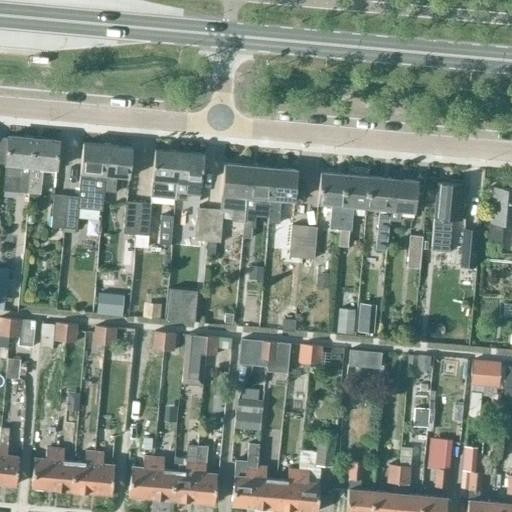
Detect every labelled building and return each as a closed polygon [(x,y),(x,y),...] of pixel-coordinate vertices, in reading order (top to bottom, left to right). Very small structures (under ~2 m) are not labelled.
[(16,192),(28,193),(33,139),(8,137),(4,177),(17,178),(16,192)] [(33,139),(28,193),(39,194),(42,169),(56,170),(59,142),(33,139)] [(101,211),(103,192),(107,146),(83,144),(78,197),(79,197),(78,209),(101,211)] [(107,146),(103,192),(114,192),(116,178),(129,179),(132,148),(107,146)] [(150,195),(174,198),(179,152),(155,149),(150,195)] [(179,152),(174,198),(187,199),(187,194),(199,195),(203,154),(179,152)] [(220,194),(219,206),(232,209),(232,219),(243,220),(248,166),(224,163),(221,194),(220,194)] [(248,166),(244,215),(268,217),(272,168),(248,166)] [(272,168),(268,217),(267,223),(278,224),(280,200),(293,201),(296,170),(272,168)] [(329,229),(339,230),(344,175),(320,173),(317,203),(331,204),(329,229)] [(344,175),(339,230),(338,246),(347,247),(349,224),(351,224),(353,206),(365,208),(368,177),(344,175)] [(368,177),(365,208),(378,209),(374,250),(386,251),(389,220),(390,210),(392,179),(368,177)] [(392,179),(389,220),(399,221),(399,211),(414,212),(416,181),(392,179)] [(460,218),(463,186),(436,183),(430,250),(448,252),(451,217),(460,218)] [(487,243),(499,244),(501,222),(511,222),(511,190),(492,189),(487,243)] [(63,228),(66,197),(66,196),(53,194),(50,227),(63,228)] [(66,197),(63,228),(76,229),(78,209),(79,197),(78,197),(66,196),(66,197)] [(125,201),(122,234),(135,235),(138,203),(125,201)] [(147,248),(151,204),(138,203),(135,235),(134,247),(147,248)] [(197,208),(194,239),(207,240),(210,209),(197,208)] [(207,240),(207,242),(215,243),(215,241),(219,242),(222,210),(210,209),(207,240)] [(161,215),(158,244),(169,245),(172,216),(161,215)] [(252,221),(243,220),(241,238),(251,239),(252,221)] [(301,258),(303,225),(290,224),(288,257),(301,258)] [(303,225),(301,258),(314,259),(316,226),(303,225)] [(459,267),(475,268),(478,229),(462,228),(459,267)] [(406,267),(419,268),(422,236),(409,235),(406,267)] [(263,267),(248,266),(248,279),(262,280),(263,267)] [(328,277),(316,276),(315,288),(327,289),(328,277)] [(236,314),(252,315),(254,287),(238,285),(236,314)] [(98,295),(97,315),(121,317),(123,297),(98,295)] [(143,318),(159,319),(160,306),(144,305),(143,318)] [(339,313),(337,333),(353,335),(355,315),(355,310),(339,309),(339,313)] [(373,319),(358,317),(357,332),(372,333),(373,319)] [(0,336),(8,337),(9,319),(0,318),(0,336)] [(9,319),(8,337),(17,338),(17,346),(32,347),(35,321),(9,319)] [(282,319),(282,330),(293,331),(294,320),(282,319)] [(53,340),(64,341),(66,323),(55,322),(53,340)] [(39,347),(52,348),(54,324),(41,323),(39,347)] [(66,323),(64,341),(76,342),(77,324),(66,323)] [(92,344),(103,345),(105,327),(93,325),(92,344)] [(105,327),(103,345),(115,346),(116,328),(105,327)] [(140,358),(144,329),(128,327),(125,356),(140,358)] [(153,331),(151,349),(163,350),(164,332),(153,331)] [(164,332),(163,350),(173,351),(174,333),(164,332)] [(193,353),(195,335),(187,334),(183,386),(202,388),(205,354),(193,353)] [(193,353),(205,354),(207,336),(195,335),(193,353)] [(207,336),(205,354),(216,355),(217,337),(207,336)] [(238,364),(265,366),(266,359),(267,341),(240,339),(238,364)] [(266,359),(278,360),(279,342),(267,341),(266,359)] [(298,362),(309,363),(311,345),(299,344),(298,362)] [(311,345),(309,363),(321,364),(322,346),(311,345)] [(350,349),(348,364),(364,366),(366,350),(350,349)] [(431,356),(419,355),(418,366),(430,367),(431,356)] [(5,379),(18,380),(20,359),(7,358),(5,379)] [(499,363),(471,361),(470,377),(498,379),(499,363)] [(511,366),(505,365),(503,383),(511,384),(511,366)] [(233,428),(260,430),(262,400),(237,399),(236,410),(235,410),(233,428)] [(0,483),(15,485),(17,457),(6,456),(9,427),(0,426),(0,483)] [(319,466),(332,467),(335,434),(317,432),(315,452),(314,466),(319,466)] [(430,438),(427,469),(435,470),(434,487),(446,489),(451,441),(430,438)] [(252,506),(256,466),(258,444),(247,443),(246,461),(235,460),(231,504),(252,506)] [(170,498),(191,500),(196,447),(196,445),(187,444),(186,458),(174,457),(173,469),(170,498)] [(30,486),(50,488),(54,448),(45,447),(44,459),(33,458),(30,486)] [(196,447),(191,500),(213,502),(216,473),(204,472),(206,447),(196,447)] [(54,448),(50,488),(70,490),(73,461),(62,460),(63,448),(54,448)] [(291,448),(290,463),(304,464),(305,449),(291,448)] [(73,461),(70,490),(90,491),(94,451),(85,450),(84,462),(73,461)] [(94,451),(90,491),(110,493),(112,465),(102,464),(103,452),(94,451)] [(127,494),(148,496),(153,456),(143,455),(142,467),(129,465),(127,494)] [(153,456),(148,496),(170,498),(173,469),(162,468),(163,458),(153,456)] [(346,511),(370,511),(373,491),(360,490),(363,462),(348,461),(347,489),(348,489),(346,511)] [(386,483),(398,484),(399,466),(387,465),(386,483)] [(256,466),(252,506),(273,508),(276,478),(264,477),(266,467),(256,466)] [(397,493),(395,511),(420,511),(422,495),(408,494),(408,486),(410,467),(400,466),(398,484),(397,493)] [(273,508),(294,510),(298,470),(288,469),(287,480),(276,478),(273,508)] [(298,470),(294,510),(315,511),(318,482),(308,481),(309,471),(298,470)] [(466,511),(491,511),(493,502),(480,501),(482,473),(470,472),(466,511)] [(511,511),(511,476),(506,476),(504,503),(493,502),(491,511),(511,511)] [(370,511),(395,511),(397,493),(373,491),(370,511)] [(422,495),(420,511),(445,511),(446,497),(422,495)]
